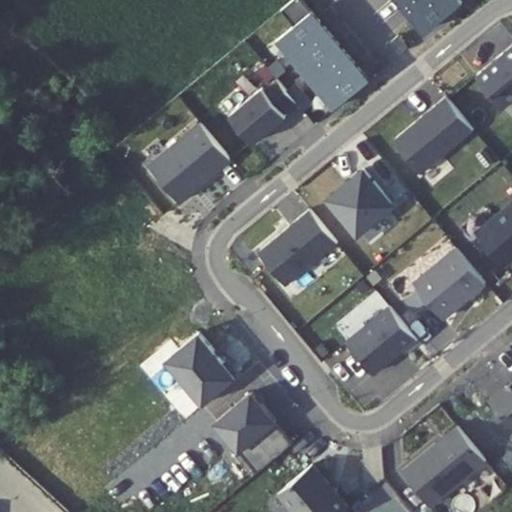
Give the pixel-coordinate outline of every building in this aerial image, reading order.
[(413,0),(388,0),(399,12),(413,0)] [(444,0),(413,0),(399,12),(412,27),(444,0)] [(452,7),(445,0),(444,0),(412,27),(419,35),(452,7)] [(290,1),(274,14),(287,29),(269,44),(288,67),(321,39),(290,1)] [(321,39),(288,67),(307,89),(340,61),(321,39)] [(511,99),(511,44),(511,43),(472,77),(499,110),(511,99)] [(307,89),(320,105),(353,77),(340,61),(307,89)] [(360,84),(353,77),(320,105),(326,113),(360,84)] [(276,117),(288,107),(269,83),(256,93),(254,91),(221,118),(245,147),(278,119),(276,117)] [(470,133),(443,100),(390,144),(418,177),(470,133)] [(224,165),(193,128),(142,171),(172,207),(224,165)] [(360,172),(324,202),(353,236),(388,206),(360,172)] [(511,260),(511,209),(476,240),(501,270),(511,260)] [(332,246),(305,213),(254,256),(281,289),(332,246)] [(415,344),(387,310),(343,347),(370,378),(399,354),(401,356),(415,344)] [(511,378),(510,380),(511,383),(487,403),(511,433),(511,378)] [(483,465),(454,430),(439,443),(441,445),(433,451),(432,449),(400,476),(429,510),(483,465)] [(347,511),(349,511),(312,468),(278,496),(291,511),(347,511)]
